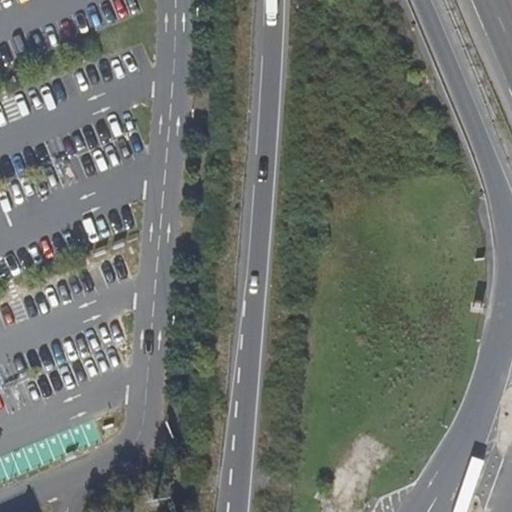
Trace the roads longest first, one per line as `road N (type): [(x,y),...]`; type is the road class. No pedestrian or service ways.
road 1 (secondary): [(274,0),(236,511)]
road 2 (motorway): [(420,0),(511,241)]
